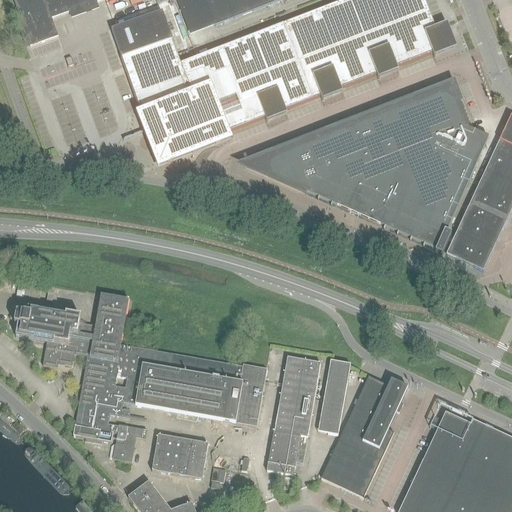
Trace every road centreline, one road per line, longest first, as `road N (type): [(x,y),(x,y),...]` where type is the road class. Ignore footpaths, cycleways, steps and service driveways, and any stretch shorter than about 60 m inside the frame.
road 1 (unclassified): [(511,313),(283,213),(45,162),(34,153),(0,61)]
road 2 (secondary): [(315,292),(162,247),(0,227)]
road 3 (unknown): [(108,504),(138,473),(153,430),(169,426),(240,441),(282,511)]
road 4 (unknown): [(68,74),(60,53),(143,7),(166,8),(182,44)]
road 5 (unclassified): [(114,511),(0,394)]
road 6 (unclassified): [(365,357),(511,425)]
road 7 (secondary): [(374,316),(511,387)]
road 8 (secondary): [(511,371),(374,316)]
road 9 (unknown): [(182,44),(191,48),(312,0)]
